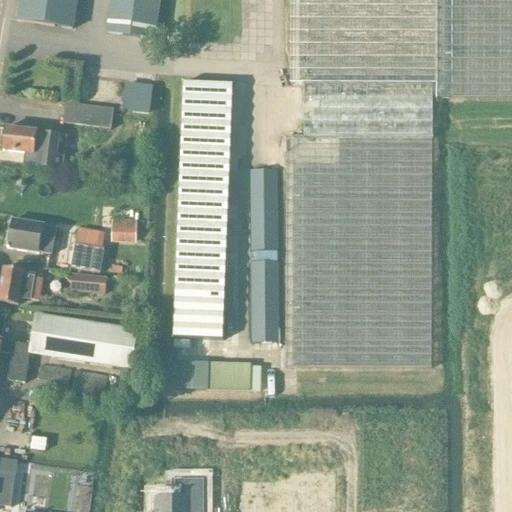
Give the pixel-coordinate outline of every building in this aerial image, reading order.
[(72,30),(77,0),(21,0),(18,21),(72,30)] [(154,40),(159,0),(110,0),(106,34),(154,40)] [(290,0),(290,85),(304,85),(434,84),(438,84),(436,0),(290,0)] [(434,84),(304,85),(304,138),(432,138),(432,99),(511,99),(511,0),(436,0),(438,84),(434,84)] [(182,84),(172,339),(223,341),(233,87),(186,84),(182,84)] [(65,105),(63,125),(111,131),(113,111),(65,105)] [(62,172),(67,137),(6,129),(3,152),(26,155),(24,167),(62,172)] [(432,138),(304,138),(286,138),(286,369),(431,369),(432,138)] [(278,250),(277,171),(250,171),(250,250),(278,250)] [(52,256),(56,230),(44,228),(44,227),(13,222),(8,250),(39,255),(40,254),(52,256)] [(135,243),(136,224),(112,223),(111,242),(135,243)] [(69,269),(100,275),(104,250),(74,245),(69,269)] [(279,343),(278,264),(251,264),(252,343),(279,343)] [(30,300),(34,279),(23,277),(24,273),(4,269),(0,293),(0,302),(18,306),(19,299),(30,300)] [(102,296),(104,279),(72,276),(70,293),(102,296)] [(133,309),(132,321),(146,321),(147,310),(133,309)] [(0,342),(0,354),(12,357),(7,383),(24,386),(30,355),(85,364),(130,372),(137,335),(92,327),(37,318),(36,324),(34,324),(31,348),(2,343),(0,342)] [(67,392),(71,372),(32,365),(29,385),(67,392)] [(247,393),(248,370),(177,368),(176,390),(247,393)] [(104,396),(106,378),(74,373),(71,391),(104,396)] [(0,507),(12,509),(18,463),(0,460),(0,507)] [(202,511),(202,482),(175,482),(175,498),(173,498),(165,498),(160,498),(155,498),(155,499),(155,511),(202,511)] [(299,499),(286,499),(286,511),(332,511),(333,484),(333,483),(298,483),(298,485),(299,485),(299,499)] [(274,492),(240,492),(240,494),(240,511),(286,511),(286,499),(274,499),(274,493),(274,492)] [(431,511),(431,493),(397,493),(396,511),(431,511)]
